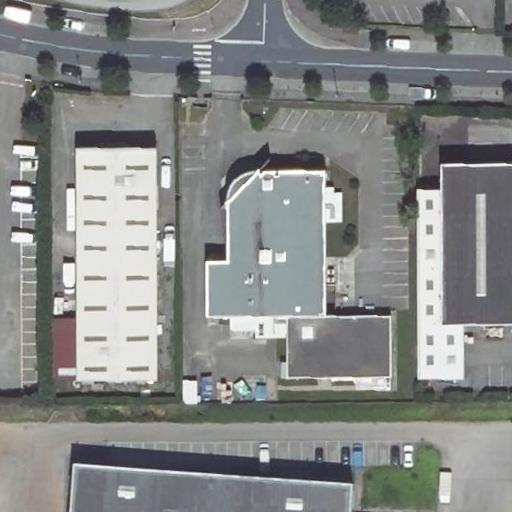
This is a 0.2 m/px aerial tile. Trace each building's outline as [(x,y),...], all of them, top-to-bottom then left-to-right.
[(155,377),(156,145),(77,146),(78,376),(155,377)] [(462,322),(511,322),(511,161),(439,162),(439,186),(414,186),(416,374),(462,373),(462,322)] [(227,203),(226,260),(206,260),(206,316),(288,317),(288,380),(391,381),(390,318),(325,317),(325,169),(264,169),(262,171),(258,170),(227,203)] [(247,170),(240,175),(239,176),(235,182),(234,186),(234,190),(227,190),(227,203),(258,170),(252,169),(247,170)] [(349,511),(352,488),(73,466),(69,511),(349,511)]
